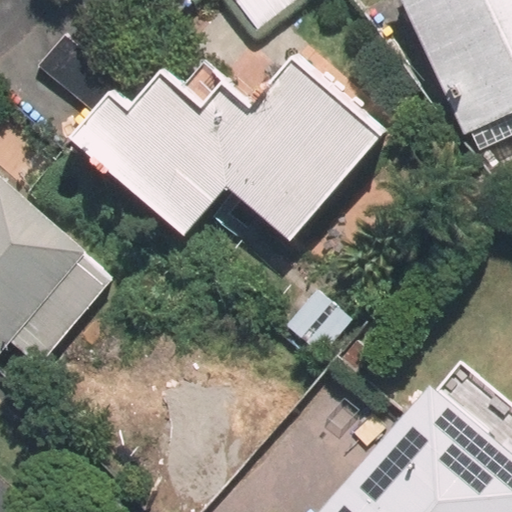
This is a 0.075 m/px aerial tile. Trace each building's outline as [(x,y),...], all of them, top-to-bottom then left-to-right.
[(227,0),(254,34),(299,0),(227,0)] [(511,0),(390,0),(460,143),(511,117),(511,0)] [(92,94),(51,144),(173,244),(216,193),(285,250),(374,142),(276,61),(240,105),(208,79),(184,108),(146,77),(116,113),(92,94)] [(0,353),(4,349),(34,374),(113,283),(0,186),(0,353)] [(316,293),(284,330),(320,360),(351,324),(316,293)] [(511,511),(511,461),(422,385),(312,511),(511,511)]
